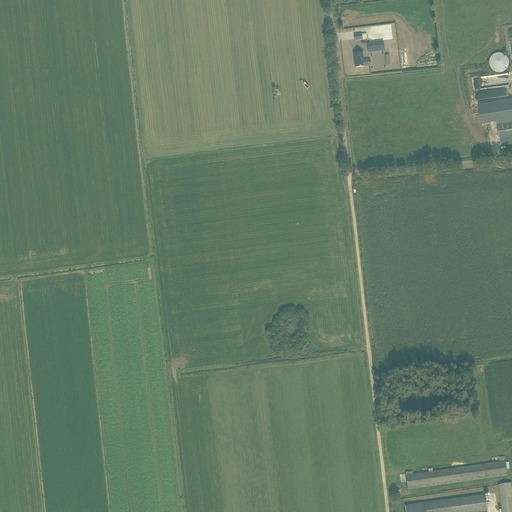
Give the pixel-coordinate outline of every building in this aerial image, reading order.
[(380,51),(379,42),(367,43),(368,52),(380,51)] [(355,68),(371,66),(370,60),(363,61),(362,53),(355,54),(356,62),(355,62),(355,68)] [(506,65),(506,63),(506,61),(505,59),(505,58),(503,56),(502,55),(500,55),(499,54),(497,54),(495,55),(493,55),(492,56),(491,57),(490,59),(489,60),(489,61),(489,63),(489,65),(489,67),(490,68),(491,70),(492,70),(495,71),(496,72),(498,72),(500,72),(502,71),(503,70),(504,69),(505,68),(506,66),(506,65)] [(511,100),(479,106),(482,125),(497,122),(496,122),(511,119),(511,100)] [(511,119),(496,122),(497,122),(500,147),(511,144),(511,119)] [(411,472),(405,473),(408,490),(507,476),(505,461),(498,462),(492,463),(434,471),(432,471),(432,469),(428,469),(428,472),(412,474),(411,472)] [(511,511),(511,484),(511,483),(498,485),(500,499),(501,511),(511,511)] [(405,511),(486,511),(485,494),(405,505),(405,511)]
